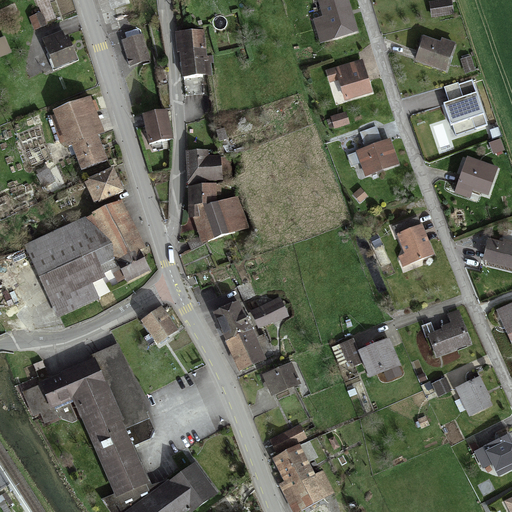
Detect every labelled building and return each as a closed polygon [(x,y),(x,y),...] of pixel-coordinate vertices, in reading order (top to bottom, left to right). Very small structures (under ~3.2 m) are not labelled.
[(348,0),(317,0),(322,14),(312,17),(320,44),(358,32),(348,0)] [(451,3),(429,4),(430,19),(452,17),(451,3)] [(41,13),(30,17),(34,29),(45,24),(41,13)] [(203,31),(176,34),(178,52),(180,52),(183,79),(208,76),(203,31)] [(63,35),(42,42),(52,71),(72,63),(63,35)] [(148,60),(141,36),(122,41),(129,65),(148,60)] [(4,37),(0,38),(0,54),(10,51),(4,37)] [(423,40),(415,62),(445,72),(454,46),(442,42),(440,46),(423,40)] [(469,59),(461,62),(463,71),(472,69),(469,59)] [(362,61),(328,70),(331,82),(339,80),(343,98),(370,91),(362,61)] [(486,125),(472,80),(445,89),(450,102),(445,104),(456,135),(486,125)] [(70,146),(79,172),(103,163),(94,137),(101,134),(89,100),(52,113),(65,148),(70,146)] [(346,112),(331,116),(335,127),(349,123),(346,112)] [(171,140),(166,113),(138,118),(141,130),(146,128),(149,144),(171,140)] [(213,133),(213,144),(221,144),(221,134),(213,133)] [(500,138),(489,143),(493,154),(504,150),(500,138)] [(390,141),(352,153),(355,162),(361,160),(365,174),(397,163),(390,141)] [(186,154),(187,182),(221,181),(220,157),(208,157),(207,153),(186,154)] [(469,188),(488,194),(495,169),(482,166),(481,170),(464,165),(456,191),(467,194),(469,188)] [(46,171),(36,177),(43,189),(53,183),(46,171)] [(110,173),(82,185),(92,208),(120,197),(110,173)] [(238,198),(221,203),(221,190),(189,190),(189,220),(194,220),(201,243),(247,228),(238,198)] [(46,205),(58,231),(83,220),(71,194),(46,205)] [(92,216),(112,262),(116,260),(122,273),(120,274),(124,283),(147,273),(142,264),(138,266),(132,253),(143,247),(123,202),(92,216)] [(58,231),(23,248),(55,319),(95,301),(88,285),(102,278),(101,275),(115,269),(112,262),(92,216),(83,220),(58,231)] [(433,254),(423,228),(400,236),(408,255),(401,258),(403,265),(433,254)] [(511,248),(488,243),(483,262),(511,269),(511,248)] [(276,300),(253,311),(260,327),(284,317),(276,300)] [(238,302),(214,313),(240,370),(264,359),(238,302)] [(511,305),(497,313),(511,344),(511,305)] [(160,306),(141,320),(159,345),(178,331),(160,306)] [(428,339),(435,358),(470,345),(458,315),(449,319),(452,326),(442,330),(443,333),(428,339)] [(355,369),(362,366),(357,353),(353,342),(341,347),(346,362),(351,360),(355,369)] [(385,343),(357,353),(362,366),(366,379),(394,369),(385,343)] [(93,363),(121,429),(148,417),(117,346),(90,357),(93,363)] [(174,359),(156,369),(165,385),(183,375),(174,359)] [(121,429),(93,363),(72,372),(28,391),(37,413),(72,398),(114,496),(144,483),(121,429)] [(290,365),(262,377),(270,396),(298,384),(290,365)] [(444,380),(431,386),(437,398),(450,392),(444,380)] [(477,380),(455,391),(469,418),(490,406),(477,380)] [(299,427),(269,443),(276,456),(306,441),(299,427)] [(511,459),(504,443),(485,452),(497,476),(511,468),(511,459)] [(476,444),(467,448),(470,454),(479,450),(476,444)] [(297,448),(273,461),(285,483),(279,487),(293,511),(295,511),(332,492),(323,474),(314,479),(297,448)] [(114,496),(103,503),(109,511),(187,511),(213,494),(192,466),(151,494),(144,483),(114,496)] [(0,471),(0,490),(9,485),(0,471)] [(19,511),(6,492),(3,494),(13,511),(19,511)]
